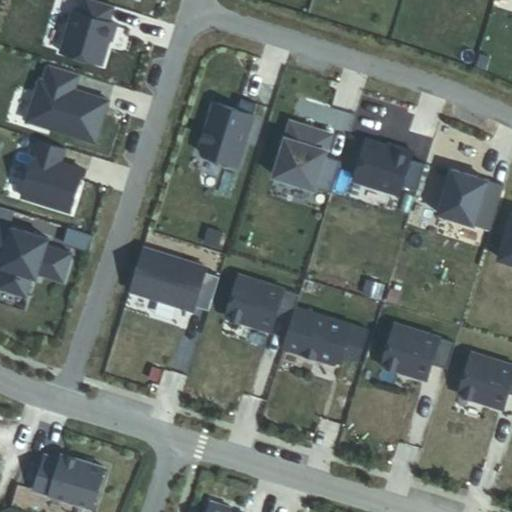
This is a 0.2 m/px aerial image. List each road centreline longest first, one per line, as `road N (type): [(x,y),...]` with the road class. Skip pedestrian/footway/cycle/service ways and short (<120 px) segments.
road 1 (residential): [(68,402),(196,18),(209,15),(434,83),(511,119)]
road 2 (residential): [(175,440),(408,511)]
